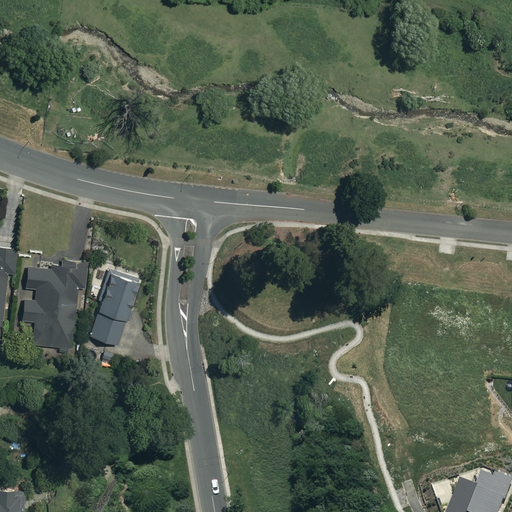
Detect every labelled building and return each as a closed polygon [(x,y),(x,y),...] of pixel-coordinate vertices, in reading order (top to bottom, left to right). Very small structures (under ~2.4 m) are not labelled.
[(15,272),(16,248),(0,246),(0,325),(1,325),(6,271),(15,272)] [(86,262),(51,259),(50,269),(27,267),(26,288),(36,289),(35,300),(24,299),(22,320),(34,321),(32,343),(72,347),(77,285),(85,286),(86,262)] [(139,279),(113,270),(90,335),(117,344),(139,279)] [(500,511),(506,500),(507,501),(511,489),(511,481),(497,475),(495,479),(482,474),(477,487),(461,481),(448,511),(500,511)] [(0,489),(0,511),(23,511),(24,490),(0,489)]
